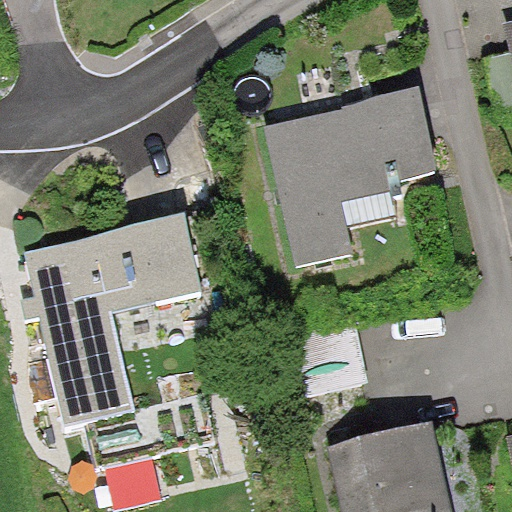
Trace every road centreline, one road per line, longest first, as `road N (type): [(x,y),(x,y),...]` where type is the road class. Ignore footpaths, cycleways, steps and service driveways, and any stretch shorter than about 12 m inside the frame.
road 1 (residential): [(511,309),(445,0)]
road 2 (residential): [(267,0),(53,129)]
road 3 (residential): [(32,0),(53,129)]
